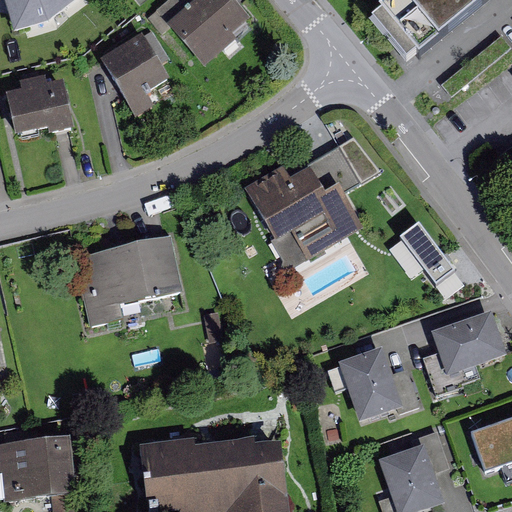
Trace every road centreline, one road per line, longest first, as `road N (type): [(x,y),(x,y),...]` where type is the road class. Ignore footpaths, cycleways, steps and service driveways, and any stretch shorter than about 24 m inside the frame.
road 1 (residential): [(0,225),(112,198),(214,161),(358,66)]
road 2 (residential): [(358,66),(511,272)]
